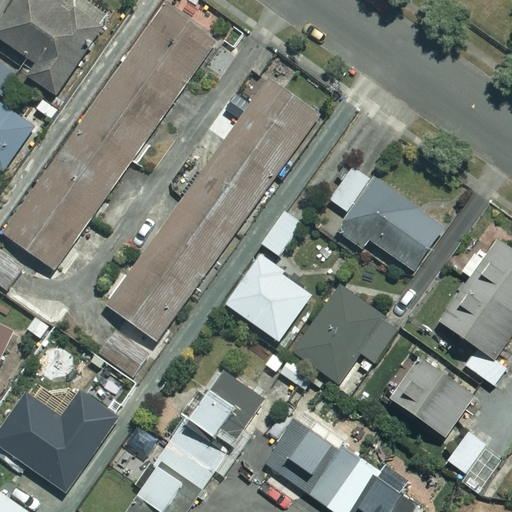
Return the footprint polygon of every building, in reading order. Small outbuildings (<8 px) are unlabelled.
[(78,0),(70,12),(53,0),(26,0),(1,36),(36,61),(28,74),(65,100),(120,21),(90,0),(78,0)] [(10,236),(61,271),(145,153),(162,165),(176,145),(159,133),(223,43),(173,7),(10,236)] [(25,75),(7,64),(0,75),(0,92),(11,99),(25,75)] [(329,119),(278,82),(114,308),(166,345),(329,119)] [(41,131),(0,103),(0,167),(11,175),(41,131)] [(453,231),(362,166),(336,202),(356,216),(343,234),(370,253),(377,243),(422,275),(453,231)] [(310,226),(292,213),(268,246),(286,259),(310,226)] [(511,380),(511,367),(503,362),(511,348),(511,244),(507,241),(492,264),(481,257),(469,274),(478,280),(448,324),(485,349),(471,369),(504,392),(511,380)] [(29,269),(0,249),(0,283),(12,292),(29,269)] [(321,299),(269,260),(234,305),(286,345),(321,299)] [(402,328),(347,288),(301,353),(345,384),(366,354),(378,362),(402,328)] [(0,384),(22,335),(0,325),(0,384)] [(156,354),(122,333),(107,358),(142,379),(156,354)] [(314,372),(294,358),(282,375),(302,389),(314,372)] [(482,397),(430,358),(399,401),(451,439),(482,397)] [(219,402),(204,391),(185,417),(193,422),(161,467),(168,472),(139,511),(194,511),(274,402),(238,376),(219,402)] [(126,422),(89,393),(67,421),(35,397),(1,441),(70,494),(126,422)] [(386,473),(305,416),(270,465),(335,511),(426,511),(429,508),(408,493),(414,484),(390,467),(386,473)] [(507,461),(474,437),(455,463),(472,476),(467,483),(482,495),(507,461)] [(29,511),(1,492),(0,492),(0,511),(29,511)]
